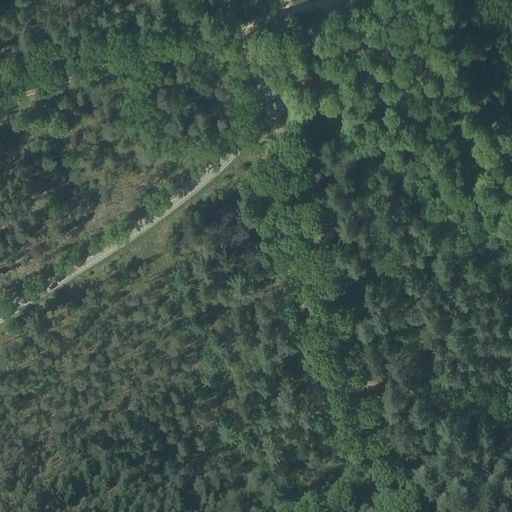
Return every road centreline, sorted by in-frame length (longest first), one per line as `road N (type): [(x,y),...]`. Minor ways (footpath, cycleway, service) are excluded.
road 1 (tertiary): [(0,315),(200,179),(272,100),(313,25),(358,0)]
road 2 (track): [(389,511),(272,100)]
road 3 (track): [(313,25),(99,73),(0,105)]
road 4 (track): [(511,130),(272,100)]
